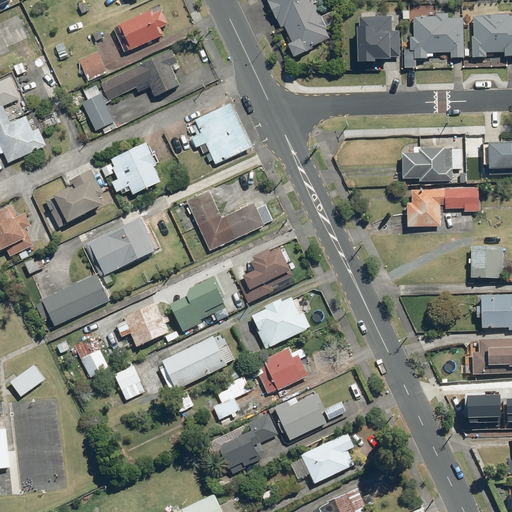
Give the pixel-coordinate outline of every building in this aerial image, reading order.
[(312,47),(330,39),(326,31),(328,30),(326,27),(335,23),(330,13),(321,17),(316,6),(315,6),(311,0),(267,0),(269,2),(267,2),(276,20),(277,20),(281,29),(285,27),(292,44),(288,46),(293,56),(294,58),(313,49),(312,47)] [(152,10),(118,26),(118,27),(113,29),(125,53),(129,51),(130,52),(164,36),(161,29),(169,25),(162,11),(154,14),(152,10)] [(451,59),(465,59),(463,19),(449,19),(449,14),(436,14),(436,17),(413,18),(414,38),(410,38),(411,51),(415,51),(415,54),(415,59),(428,59),(428,54),(451,53),(451,59)] [(482,17),(473,18),(474,37),(472,37),(472,58),(487,58),(487,53),(505,53),(505,57),(511,56),(511,16),(510,17),(510,15),(482,16),(482,17)] [(362,21),(353,21),(353,41),(351,41),(352,61),(365,61),(365,57),(383,56),(383,61),(404,60),(403,20),(389,20),(389,19),(361,19),(362,21)] [(63,43),(56,46),(61,60),(68,57),(63,43)] [(91,80),(110,72),(100,50),(81,58),(91,80)] [(142,66),(101,85),(109,101),(136,89),(138,93),(150,88),(155,98),(181,86),(174,72),(181,68),(172,51),(164,54),(141,65),(142,66)] [(24,63),(13,66),(17,76),(27,73),(24,63)] [(0,83),(0,144),(8,164),(47,147),(39,129),(33,132),(27,117),(11,124),(4,107),(21,100),(11,78),(0,83)] [(101,95),(83,103),(96,131),(115,122),(101,95)] [(231,104),(195,121),(197,125),(189,128),(192,135),(196,133),(197,136),(192,138),(196,148),(200,147),(204,154),(209,151),(210,154),(206,156),(210,162),(214,160),(216,165),(251,149),(231,104)] [(511,143),(488,144),(489,170),(511,169),(511,143)] [(147,144),(111,160),(113,164),(101,169),(105,178),(115,173),(118,180),(112,183),(117,193),(129,187),(133,195),(161,182),(155,168),(157,167),(147,144)] [(419,154),(402,154),(403,180),(419,179),(419,182),(453,182),(452,170),(463,170),(462,150),(460,150),(460,148),(419,149),(419,154)] [(45,201),(60,229),(103,205),(99,197),(104,194),(91,170),(70,182),(71,185),(73,184),(76,189),(72,192),(70,188),(45,201)] [(444,190),(412,191),(412,203),(407,204),(408,228),(441,227),(440,205),(445,205),(445,209),(464,209),(464,212),(479,212),(479,188),(444,189),(444,190)] [(187,201),(210,252),(265,227),(264,225),(273,221),(266,205),(257,209),(255,204),(222,219),(209,191),(187,201)] [(0,253),(0,254),(7,251),(10,257),(34,246),(26,229),(31,226),(25,213),(17,217),(12,206),(0,211),(0,253)] [(141,218),(85,245),(102,278),(103,278),(107,285),(113,282),(110,275),(157,252),(141,218)] [(502,247),(471,247),(471,279),(501,279),(501,278),(503,278),(504,249),(502,249),(502,247)] [(255,271),(243,277),(244,279),(238,282),(249,304),(274,292),(269,282),(291,272),(281,249),(271,254),(269,250),(252,258),(254,261),(251,263),(255,271)] [(39,256),(24,263),(30,275),(45,268),(39,256)] [(97,275),(42,300),(55,327),(110,301),(97,275)] [(187,297),(170,305),(181,329),(183,333),(204,323),(203,320),(208,317),(205,312),(224,304),(222,299),(224,298),(215,278),(190,290),(187,297)] [(511,295),(481,297),(482,307),(477,307),(477,318),(482,318),(483,329),(509,328),(509,331),(511,330),(511,295)] [(256,329),(266,350),(307,331),(307,330),(311,328),(304,314),(300,315),(292,298),(283,303),(281,300),(265,307),(266,310),(252,317),(257,329),(256,329)] [(131,334),(137,348),(169,333),(170,333),(166,324),(170,322),(167,315),(162,318),(156,303),(124,316),(126,322),(116,325),(122,338),(131,334)] [(213,336),(162,362),(164,365),(159,368),(172,394),(228,366),(213,336)] [(75,346),(91,378),(110,369),(94,337),(75,346)] [(511,338),(479,339),(479,353),(473,353),(473,375),(511,373),(511,338)] [(277,389),(278,391),(309,377),(298,355),(293,358),(289,349),(249,368),(254,378),(259,376),(268,394),(277,389)] [(113,372),(126,401),(146,392),(132,363),(113,372)] [(34,366),(11,384),(21,398),(45,380),(34,366)] [(218,394),(223,403),(214,407),(220,420),(242,409),(236,399),(252,391),(244,376),(226,385),(229,389),(218,394)] [(275,408),(290,441),(327,424),(322,413),(326,411),(318,394),(298,403),(296,398),(275,408)] [(252,432),(223,445),(221,451),(231,474),(262,460),(265,452),(261,444),(278,435),(268,414),(248,423),(252,432)] [(0,469),(9,468),(5,430),(0,430),(0,469)] [(348,434),(301,456),(302,459),(291,464),(298,480),(310,474),(315,485),(355,466),(348,451),(355,448),(348,434)] [(272,488),(262,493),(266,503),(277,498),(272,488)] [(365,511),(364,509),(374,504),(370,495),(363,498),(358,488),(328,502),(329,504),(312,511),(311,511),(365,511)] [(178,511),(245,511),(233,500),(220,506),(214,495),(178,511)]
